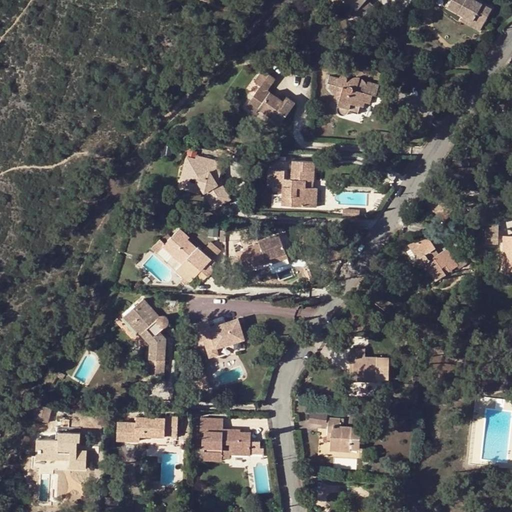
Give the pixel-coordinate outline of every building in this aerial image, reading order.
[(343,0),(354,9),(353,11),(358,15),(355,18),(364,25),(364,26),(377,11),(369,3),(367,6),(362,2),(363,0),(343,0)] [(451,0),(447,7),(463,15),(473,20),(475,17),(484,23),(492,9),(475,0),(474,0),(451,0)] [(473,20),(463,15),(460,20),(480,30),(484,23),(475,17),(473,20)] [(261,85),(246,106),(255,112),(259,107),(272,116),(271,117),(280,123),(295,102),(287,96),(284,100),(268,89),(276,77),(263,68),(255,80),(261,85)] [(370,103),(373,94),(356,89),(358,82),(359,78),(357,77),(354,78),(352,79),(350,81),(347,80),(347,78),(346,77),(345,76),(343,76),(341,76),(339,77),(330,76),(328,83),(329,83),(328,88),(335,96),(331,104),(334,105),(334,107),(336,108),(336,110),(337,111),(338,113),(341,114),(343,115),(345,115),(347,113),(349,111),(357,113),(360,106),(364,107),(366,102),(370,103)] [(376,95),(379,84),(369,82),(366,83),(365,82),(362,79),(361,82),(358,82),(356,89),(373,94),(376,95)] [(511,89),(511,95),(508,94),(502,101),(509,103),(506,113),(511,114),(511,89)] [(213,167),(214,161),(197,156),(196,159),(188,157),(183,177),(192,180),(192,178),(198,179),(197,184),(201,191),(206,192),(216,209),(233,199),(225,186),(222,170),(213,167)] [(312,208),(313,188),(310,188),(302,188),(302,181),(310,182),(313,182),(314,163),(291,161),(291,180),(284,180),(285,170),(268,168),(267,187),(283,188),(283,196),(292,197),(292,207),(312,208)] [(191,183),(192,180),(183,177),(180,186),(201,191),(197,184),(191,183)] [(498,222),(486,221),(486,243),(497,244),(497,243),(497,236),(498,222)] [(163,247),(173,255),(175,253),(184,261),(182,263),(176,270),(189,283),(197,274),(199,273),(195,270),(197,267),(201,271),(207,276),(208,277),(215,269),(210,264),(208,262),(212,258),(198,246),(196,248),(187,240),(189,237),(180,229),(166,243),(163,247)] [(268,255),(269,258),(286,252),(279,233),(259,240),(260,243),(246,248),(242,249),(239,241),(232,244),(242,271),(267,262),(265,257),(268,255)] [(511,235),(503,236),(503,244),(502,255),(511,254),(511,235)] [(151,248),(176,270),(182,263),(173,255),(163,247),(166,243),(160,238),(151,248)] [(447,248),(438,254),(434,257),(430,250),(434,248),(435,247),(431,241),(429,239),(426,238),(422,239),(414,242),(412,243),(419,257),(417,259),(416,259),(421,265),(424,264),(429,272),(431,270),(438,279),(446,274),(442,268),(446,265),(450,271),(457,266),(459,269),(467,264),(456,247),(449,251),(447,248)] [(211,240),(203,250),(212,258),(213,259),(222,250),(211,240)] [(408,244),(417,259),(419,257),(412,243),(408,244)] [(434,257),(438,254),(434,248),(430,250),(434,257)] [(286,252),(269,258),(270,261),(271,263),(288,258),(286,252)] [(175,253),(173,255),(182,263),(184,261),(175,253)] [(431,270),(429,272),(435,281),(438,279),(431,270)] [(197,274),(203,280),(207,276),(201,271),(199,273),(197,274)] [(147,299),(139,307),(146,314),(133,326),(144,337),(146,336),(154,345),(154,376),(169,377),(171,339),(164,332),(167,328),(170,324),(171,321),(171,319),(170,317),(168,316),(165,315),(163,316),(147,299)] [(146,314),(139,307),(127,319),(133,326),(146,314)] [(197,325),(202,342),(209,341),(214,358),(223,356),(221,348),(249,340),(243,319),(215,328),(212,321),(197,325)] [(350,347),(349,364),(354,364),(353,370),(353,376),(376,377),(388,378),(389,357),(365,356),(365,348),(350,347)] [(209,371),(198,375),(204,391),(215,387),(209,371)] [(53,408),(41,404),(39,407),(35,414),(33,417),(49,422),(53,408)] [(136,435),(164,436),(165,425),(178,425),(178,416),(165,415),(165,418),(137,416),(136,422),(117,421),(117,440),(135,440),(136,435)] [(221,460),(221,457),(222,449),(222,443),(229,444),(229,449),(229,451),(249,453),(249,440),(249,432),(239,432),(239,429),(230,429),(230,432),(222,432),(223,428),(223,418),(201,417),(200,430),(204,430),(204,436),(202,436),(201,447),(203,447),(203,459),(221,460)] [(329,417),(327,433),(331,434),(330,439),(330,446),(350,447),(359,448),(360,427),(343,425),(343,418),(329,417)] [(57,419),(56,431),(69,432),(69,419),(57,419)] [(165,425),(164,436),(177,436),(178,425),(165,425)] [(38,456),(47,456),(48,452),(70,453),(70,459),(69,468),(78,468),(78,466),(86,467),(86,450),(79,450),(76,450),(77,441),(80,441),(80,432),(69,432),(56,431),(55,439),(39,438),(38,456)] [(259,441),(251,440),(251,453),(262,453),(262,447),(259,447),(259,441)] [(222,449),(221,457),(248,458),(249,453),(229,451),(229,449),(222,449)] [(423,511),(425,504),(412,503),(411,511),(423,511)]
